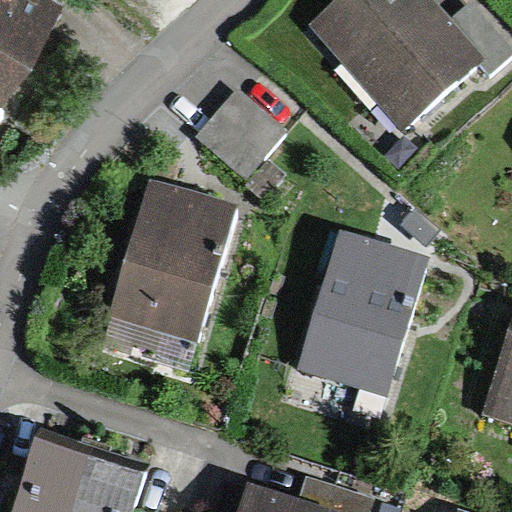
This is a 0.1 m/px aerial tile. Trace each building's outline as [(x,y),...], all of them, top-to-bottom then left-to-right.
[(0,0),(0,106),(5,110),(69,2),(64,0),(0,0)] [(336,0),(311,22),(403,126),(479,60),(484,56),(452,21),(434,0),(336,0)] [(511,46),(473,3),(452,21),(484,56),(479,60),(490,73),(511,53),(511,46)] [(201,137),(243,177),(286,131),(244,92),(201,137)] [(262,203),(287,176),(267,158),(242,185),(262,203)] [(237,206),(151,179),(108,313),(194,340),(237,206)] [(417,208),(403,224),(425,245),(440,230),(417,208)] [(430,254),(340,227),(297,371),(387,397),(430,254)] [(511,331),(486,413),(511,421),(511,331)] [(131,511),(148,463),(42,428),(13,511),(131,511)] [(299,497),(248,481),(237,511),(373,511),(378,497),(307,474),(299,497)]
